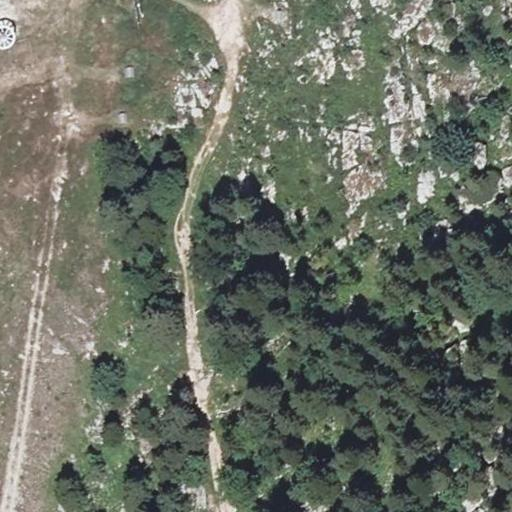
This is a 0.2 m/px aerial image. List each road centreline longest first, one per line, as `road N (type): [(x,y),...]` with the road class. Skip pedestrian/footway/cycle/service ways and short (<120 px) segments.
road 1 (track): [(7,511),(63,133),(66,0)]
road 2 (track): [(233,511),(191,374),(189,282),(203,159),(233,72),(230,31)]
